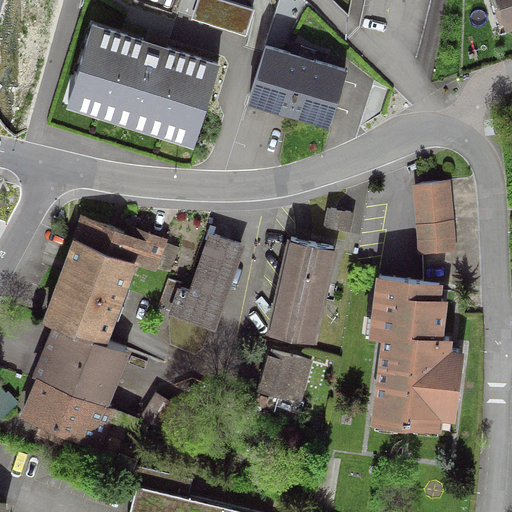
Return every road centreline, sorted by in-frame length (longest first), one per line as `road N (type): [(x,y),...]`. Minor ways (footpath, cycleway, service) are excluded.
road 1 (residential): [(458,126),(423,126),(290,182),(202,187),(50,165)]
road 2 (residential): [(458,126),(483,165),(491,204),(500,344)]
road 3 (residential): [(500,344),(494,511)]
